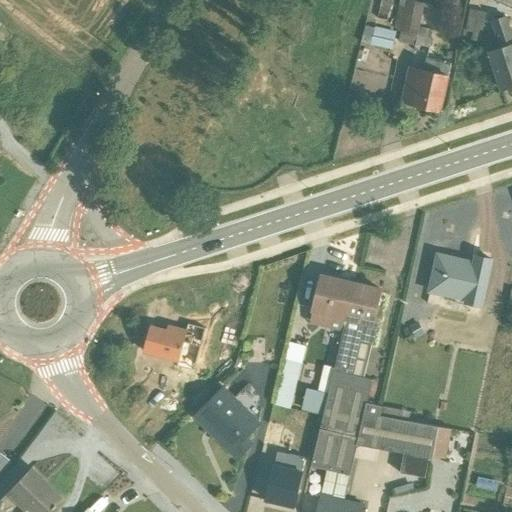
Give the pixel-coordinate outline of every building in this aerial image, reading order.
[(390,0),(381,0),(377,19),(386,21),(390,0)] [(414,45),(427,47),(431,30),(419,27),(423,4),(406,0),(405,0),(399,0),(393,28),(400,32),(398,42),(413,46),(414,45)] [(485,13),(469,10),(465,31),(471,32),(470,40),(479,42),(485,13)] [(511,41),(504,18),(492,22),(497,37),(487,41),(491,51),(488,52),(501,90),(511,86),(511,41)] [(364,26),(360,42),(371,45),(371,46),(391,50),(395,31),(375,27),(374,28),(364,26)] [(409,68),(401,102),(439,111),(449,63),(425,59),(423,71),(409,68)] [(251,73),(251,107),(291,107),(291,73),(251,73)] [(437,256),(426,293),(462,301),(462,304),(479,308),(490,261),(475,257),(473,266),(437,256)] [(353,284),(320,276),(309,324),(342,332),(353,284)] [(380,291),(379,290),(353,284),(333,371),(363,378),(370,345),(372,345),(380,310),(380,309),(376,308),(380,291)] [(207,323),(197,353),(225,362),(234,331),(207,323)] [(166,331),(150,327),(143,352),(179,362),(178,366),(193,370),(204,329),(187,325),(185,331),(167,327),(166,331)] [(279,382),(294,386),(300,363),(284,359),(279,382)] [(333,369),(323,366),(317,389),(327,392),(333,369)] [(367,402),(372,380),(363,378),(333,371),(310,467),(349,476),(355,445),(372,448),(381,406),(367,402)] [(294,386),(279,382),(273,405),(289,409),(294,386)] [(260,424),(224,387),(194,417),(236,458),(252,443),(247,437),(260,424)] [(301,411),(320,415),(325,394),(306,389),(301,411)] [(381,406),(379,416),(408,421),(409,412),(381,406)] [(379,416),(372,448),(402,454),(399,473),(423,478),(427,458),(431,459),(431,457),(444,459),(450,429),(379,416)] [(291,449),(293,437),(282,435),(284,426),(269,423),(265,444),(291,449)] [(292,507),(304,458),(276,452),(264,500),(292,507)] [(0,500),(0,511),(48,511),(60,500),(29,470),(0,500)] [(349,476),(326,471),(315,511),(361,511),(363,504),(344,499),(349,476)] [(497,482),(477,478),(475,488),(495,492),(497,482)]
